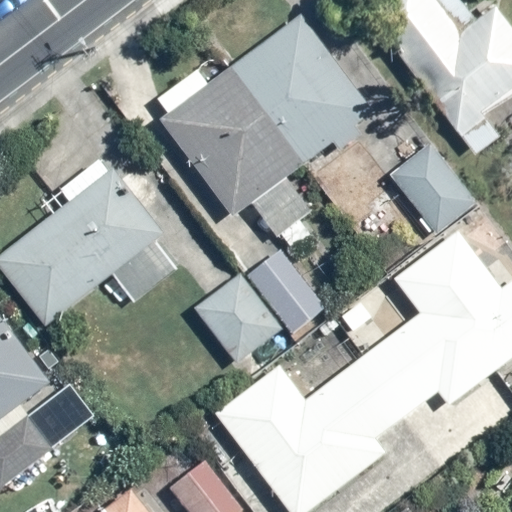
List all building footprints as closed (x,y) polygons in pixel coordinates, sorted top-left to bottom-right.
[(480,14),(470,0),(368,0),(476,151),(501,133),(482,106),(511,84),(511,20),(498,1),(480,14)] [(235,214),(253,201),(278,236),(312,212),(287,177),(374,114),(303,15),(207,84),(197,70),(154,102),(235,214)] [(481,183),(440,137),(389,183),(430,229),(481,183)] [(183,272),(114,174),(0,254),(0,255),(47,322),(116,273),(137,304),(183,272)] [(293,511),(306,511),(392,449),(382,435),(440,392),(451,406),(511,360),(511,278),(502,286),(460,229),(396,277),(423,313),(307,399),(282,365),(219,412),(293,511)] [(326,308),(283,249),(250,272),(293,332),(326,308)] [(282,328),(241,275),(198,309),(239,362),(282,328)] [(52,385),(0,318),(0,481),(6,489),(58,448),(25,405),(52,385)] [(129,462),(94,417),(69,436),(104,481),(129,462)] [(243,511),(246,510),(208,458),(172,485),(191,511),(243,511)] [(153,511),(137,489),(105,511),(153,511)]
